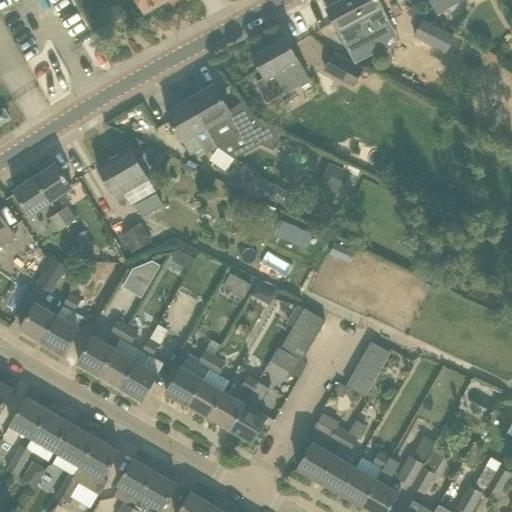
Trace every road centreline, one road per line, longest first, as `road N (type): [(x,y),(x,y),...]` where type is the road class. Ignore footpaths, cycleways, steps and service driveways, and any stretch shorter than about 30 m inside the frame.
road 1 (residential): [(290,511),(0,342)]
road 2 (tertiary): [(0,160),(282,0)]
